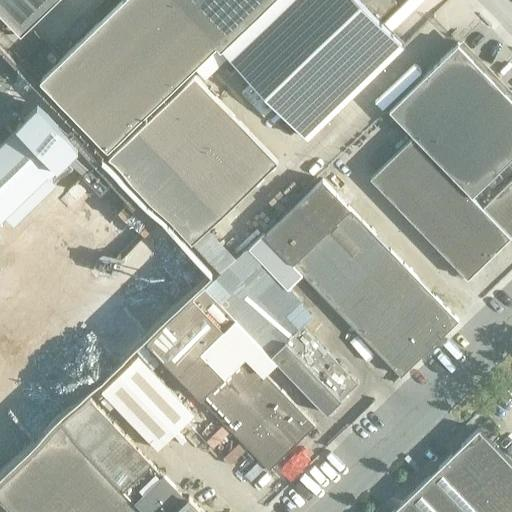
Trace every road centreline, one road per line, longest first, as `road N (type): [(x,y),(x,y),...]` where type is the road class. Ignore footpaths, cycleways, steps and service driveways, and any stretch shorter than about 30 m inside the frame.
road 1 (unclassified): [(343,511),(511,349)]
road 2 (unknown): [(0,241),(42,301),(32,337),(0,364)]
